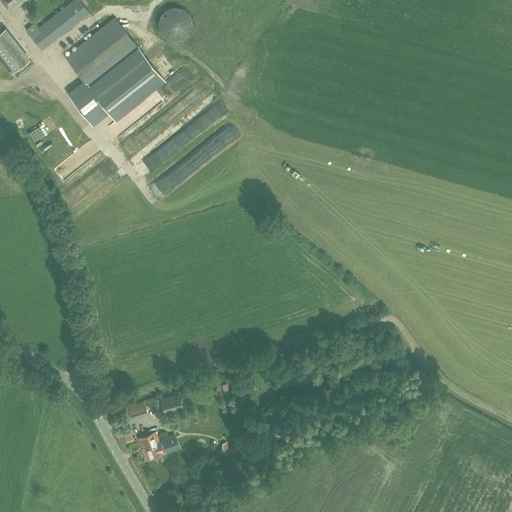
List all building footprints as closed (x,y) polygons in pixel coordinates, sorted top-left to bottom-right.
[(3,0),(11,11),(25,0),(3,0)] [(42,50),(90,12),(80,0),(72,0),(29,33),(42,50)] [(189,23),(189,22),(189,20),(189,18),(188,15),(185,12),(183,11),(181,9),(178,9),(175,9),(172,9),(170,10),(167,11),(165,13),(164,16),(163,18),(162,20),(162,23),(162,25),(163,28),(164,30),(166,32),(168,34),(171,35),(173,36),(176,36),(178,36),(181,35),(183,34),(185,32),(188,28),(189,26),(189,23)] [(92,90),(142,50),(115,16),(65,56),(92,90)] [(0,61),(9,74),(25,62),(30,58),(5,26),(1,30),(0,30),(0,61)] [(165,415),(184,409),(179,392),(160,398),(165,415)] [(137,414),(148,411),(144,400),(133,404),(137,414)] [(127,439),(136,436),(130,422),(121,426),(127,439)] [(146,460),(164,453),(156,431),(138,438),(142,448),(146,460)]
